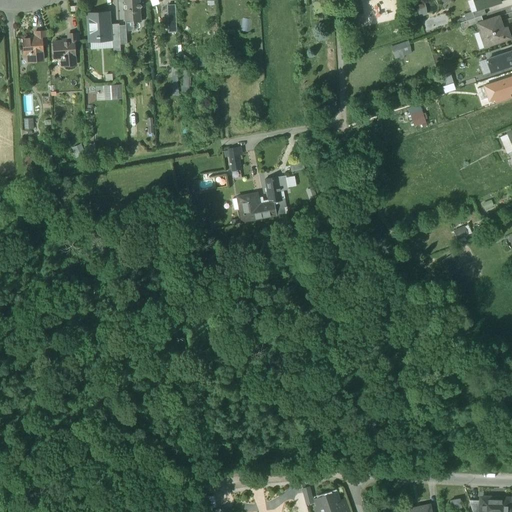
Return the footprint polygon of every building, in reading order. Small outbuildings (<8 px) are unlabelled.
[(123,0),(125,21),(133,21),(134,23),(141,22),(140,8),(142,6),(140,4),(139,0),(123,0)] [(499,0),(473,0),(477,10),(483,8),(500,3),(499,0)] [(483,8),(477,10),(472,12),(474,18),(482,16),(486,14),(483,8)] [(108,12),(88,14),(90,41),(91,41),(91,37),(109,36),(110,36),(109,26),(108,12)] [(477,24),(484,22),(482,16),(474,18),(461,23),(463,28),(477,24)] [(484,22),(477,24),(485,47),(510,39),(507,28),(500,30),(498,23),(501,23),(499,17),(484,22)] [(119,26),(109,26),(110,36),(109,36),(109,40),(112,40),(120,40),(119,26)] [(47,31),(35,32),(36,36),(39,36),(39,45),(42,45),(48,45),(47,31)] [(79,33),(69,34),(69,40),(73,40),(74,48),(80,48),(79,33)] [(36,38),(23,39),(24,53),(30,53),(30,60),(43,59),(42,45),(39,45),(39,36),(36,36),(36,38)] [(69,42),(54,43),(55,57),(63,57),(64,65),(75,64),(74,48),(73,40),(69,40),(69,42)] [(120,40),(112,40),(113,52),(121,51),(120,40)] [(391,46),(395,59),(413,52),(408,40),(391,46)] [(511,45),(500,49),(502,55),(511,52),(511,51),(511,45)] [(502,55),(487,60),(492,72),(511,64),(511,52),(502,55)] [(445,93),(456,88),(450,72),(439,76),(445,93)] [(511,93),(511,75),(483,86),(488,102),(494,100),(495,104),(511,98),(510,94),(511,93)] [(24,118),(25,129),(34,129),(33,118),(24,118)] [(238,155),(230,156),(232,171),(240,170),(238,155)] [(302,161),(290,164),(292,171),(303,168),(302,161)] [(286,176),(278,177),(281,191),(283,191),(288,190),(286,176)] [(278,177),(265,179),(269,201),(274,200),(274,202),(282,201),(281,191),(278,177)] [(257,194),(237,197),(242,222),(276,215),(274,202),(259,205),(257,194)] [(282,201),(274,202),(276,215),(285,214),(284,208),(286,207),(285,201),(282,201)] [(462,228),(454,231),(458,239),(466,236),(462,228)] [(452,255),(442,261),(455,281),(465,275),(452,255)] [(306,505),(314,502),(313,499),(310,487),(303,489),(306,505)] [(337,491),(313,499),(314,502),(315,506),(313,506),(315,511),(349,511),(345,498),(340,500),(337,491)] [(508,511),(509,499),(481,498),(481,501),(480,511),(508,511)] [(459,499),(450,501),(452,509),(461,507),(459,499)] [(480,511),(481,501),(469,501),(472,511),(480,511)]
